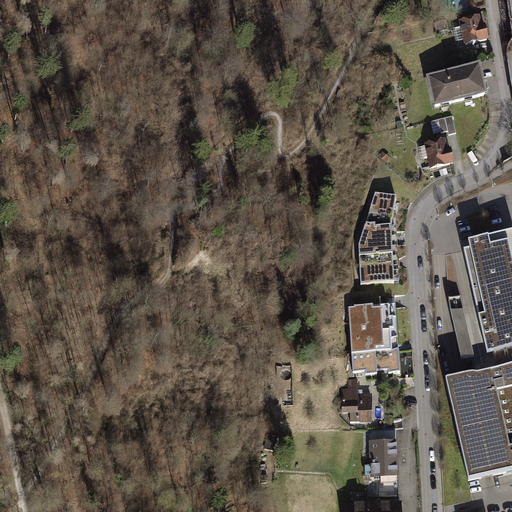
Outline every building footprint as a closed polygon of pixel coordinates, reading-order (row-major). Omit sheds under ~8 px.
[(481,25),(480,16),(459,21),(460,29),(457,29),(459,40),(463,39),(465,45),(488,40),(485,24),(481,25)] [(443,19),(433,21),(436,33),(446,30),(443,19)] [(428,80),(434,109),(486,97),(479,68),(428,80)] [(455,134),(451,117),(438,120),(441,133),(447,131),(448,135),(455,134)] [(444,141),(424,146),(430,170),(453,165),(450,150),(446,151),(444,141)] [(392,230),(398,199),(376,194),(359,250),(362,285),(395,284),(392,230)] [(467,484),(511,474),(511,242),(510,233),(468,242),(470,248),(464,250),(487,354),(493,353),(495,361),(497,369),(484,372),(444,381),(467,484)] [(460,297),(447,300),(462,360),(475,357),(460,297)] [(377,353),(393,352),(392,330),(395,330),(395,320),(392,320),(391,309),(351,311),(353,354),(377,353)] [(401,375),(400,351),(393,352),(377,353),(378,373),(390,372),(390,376),(401,375)] [(378,373),(377,353),(353,354),(353,374),(367,374),(367,377),(378,377),(378,373)] [(359,382),(350,382),(350,391),(344,391),(343,414),(352,414),(352,424),(372,425),(373,396),(358,396),(359,382)] [(402,419),(386,419),(387,431),(393,430),(402,430),(402,419)] [(387,431),(368,431),(369,480),(378,480),(378,496),(394,496),(393,430),(387,431)]
